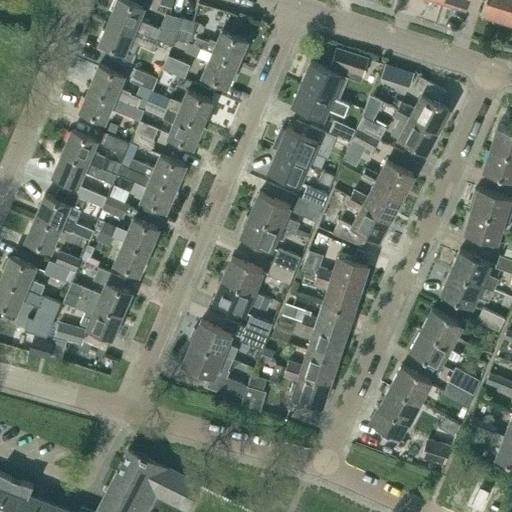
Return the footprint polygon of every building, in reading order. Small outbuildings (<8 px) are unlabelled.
[(114,9),(110,19),(173,44),(175,38),(178,38),(184,17),(166,12),(159,28),(138,20),(143,6),(128,0),(113,0),(110,7),(114,9)] [(485,0),(482,12),(505,20),(511,0),(485,0)] [(184,17),(178,38),(187,41),(188,39),(193,41),(198,21),(184,17)] [(101,41),(115,47),(111,57),(130,65),(135,54),(125,50),(130,37),(155,48),(156,46),(167,50),(170,44),(173,45),(173,44),(110,19),(106,29),(102,27),(98,37),(102,39),(101,41)] [(217,44),(201,37),(198,44),(189,41),(188,43),(213,53),(237,63),(242,52),(244,53),(248,43),(246,42),(247,39),(223,29),(217,44)] [(237,63),(213,53),(188,43),(185,51),(210,61),(204,74),(228,85),(230,81),(231,82),(235,74),(233,73),(237,63)] [(368,58),(338,48),(332,65),(362,75),(368,58)] [(168,55),(163,68),(185,77),(190,65),(190,64),(168,55)] [(302,83),(332,96),(342,73),(311,60),(302,83)] [(130,94),(131,91),(120,86),(124,74),(102,65),(100,64),(99,65),(90,87),(144,110),(144,109),(138,106),(141,99),(130,94)] [(158,77),(136,67),(130,80),(153,89),(158,77)] [(398,108),(438,129),(443,120),(446,122),(450,113),(448,112),(450,108),(441,103),(447,90),(421,76),(414,89),(423,94),(415,108),(402,101),(398,108)] [(302,83),(292,104),(323,117),(328,107),(344,115),(350,103),(332,96),(302,83)] [(141,119),(144,110),(90,87),(81,109),(106,119),(111,106),(141,119)] [(172,99),(159,94),(152,91),(148,101),(168,109),(203,123),(213,100),(189,90),(184,103),(172,98),(172,99)] [(203,123),(168,109),(148,101),(144,107),(152,111),(165,116),(164,117),(175,122),(170,135),(194,145),(203,123)] [(428,149),(430,150),(434,142),(432,141),(438,129),(398,108),(394,115),(408,122),(400,137),(427,151),(428,149)] [(359,127),(358,128),(380,139),(386,127),(367,116),(364,115),(357,126),(359,127)] [(356,128),(334,119),(329,132),(337,135),(350,141),(356,128)] [(135,133),(155,141),(156,139),(154,139),(158,127),(141,120),(135,133)] [(116,131),(119,124),(112,121),(108,128),(116,131)] [(511,121),(511,122),(510,129),(498,125),(491,147),(511,153),(511,121)] [(288,126),(278,150),(309,163),(315,151),(328,156),(337,135),(329,132),(311,124),(306,134),(288,126)] [(117,175),(118,172),(120,166),(115,164),(116,162),(92,152),(98,139),(73,128),(63,152),(88,163),(117,175)] [(352,139),(373,150),(380,139),(358,128),(352,139)] [(104,145),(126,154),(130,141),(108,132),(104,145)] [(152,150),(155,141),(135,133),(132,141),(152,150)] [(511,179),(511,153),(491,147),(484,171),(511,179)] [(278,150),(269,170),(300,183),(309,163),(278,150)] [(79,183),(84,170),(113,183),(117,175),(88,163),(63,152),(54,173),(64,177),(59,189),(82,198),(102,207),(102,208),(102,209),(108,196),(83,185),(79,183)] [(122,163),(123,163),(129,166),(176,187),(186,164),(162,154),(156,167),(132,157),(126,155),(122,163)] [(414,174),(388,160),(380,174),(367,167),(363,175),(376,182),(403,196),(414,174)] [(176,187),(129,166),(123,163),(122,163),(120,166),(118,172),(125,175),(148,185),(142,199),(166,209),(176,187)] [(391,218),(403,196),(376,182),(368,196),(355,189),(351,197),(391,218)] [(322,205),(328,193),(307,185),(302,197),(299,195),(299,196),(322,205)] [(511,196),(511,197),(479,187),(472,209),(504,219),(510,221),(511,214),(511,196)] [(78,207),(82,198),(59,189),(55,198),(45,194),(36,217),(61,227),(71,231),(90,239),(92,236),(94,229),(65,217),(71,204),(78,207)] [(288,229),(296,232),(309,237),(310,233),(297,228),(300,221),(287,215),(292,205),(260,191),(250,214),(282,227),(288,230),(288,229)] [(123,217),(129,203),(108,194),(108,196),(102,209),(107,211),(123,217)] [(316,220),(322,205),(299,196),(293,211),(316,220)] [(379,240),(391,218),(351,197),(348,203),(361,211),(353,225),(340,219),(333,232),(363,245),(369,234),(379,240)] [(472,209),(465,233),(498,243),(504,219),(472,209)] [(288,230),(282,227),(250,214),(241,236),(273,249),(278,236),(285,239),(288,230)] [(61,227),(36,217),(27,239),(52,249),(61,227)] [(117,225),(103,219),(99,218),(95,228),(95,229),(114,236),(114,235),(125,240),(129,230),(118,225),(117,225)] [(125,240),(125,241),(149,251),(159,228),(134,218),(129,230),(125,240)] [(326,229),(329,222),(321,219),(318,225),(326,229)] [(110,245),(114,236),(100,230),(96,239),(110,245)] [(87,248),(90,239),(71,231),(67,240),(87,248)] [(87,248),(82,259),(89,262),(97,242),(90,239),(87,248)] [(140,273),(149,251),(125,241),(116,263),(140,273)] [(301,256),(279,247),(273,261),(295,271),(301,256)] [(357,247),(353,259),(362,262),(366,251),(357,247)] [(460,248),(451,270),(494,289),(499,278),(486,273),(491,262),(460,248)] [(76,271),(81,258),(82,258),(60,250),(56,261),(76,271)] [(308,251),(302,267),(316,273),(323,257),(308,251)] [(511,258),(500,254),(496,266),(511,271),(511,258)] [(36,265),(11,255),(10,258),(6,257),(2,266),(6,268),(1,279),(45,297),(45,296),(41,294),(46,283),(31,277),(36,265)] [(353,259),(340,255),(335,271),(320,266),(318,273),(361,287),(368,264),(362,262),(353,259)] [(254,292),(264,269),(232,256),(222,279),(264,297),(264,296),(254,292)] [(50,259),(49,261),(44,273),(66,281),(71,283),(76,272),(76,271),(56,261),(50,259)] [(290,283),(295,271),(273,261),(268,273),(290,283)] [(134,294),(131,293),(132,291),(123,287),(127,277),(100,265),(94,277),(107,283),(103,293),(73,280),(68,290),(122,314),(127,303),(130,305),(134,294)] [(489,300),(494,289),(451,270),(441,293),(471,305),(476,295),(489,300)] [(353,312),(361,287),(318,273),(315,281),(329,285),(324,303),(353,312)] [(41,306),(45,297),(1,279),(0,281),(0,303),(17,310),(22,298),(41,306)] [(214,300),(244,313),(250,302),(260,306),(264,297),(222,279),(214,300)] [(121,325),(118,324),(122,314),(68,290),(64,301),(94,314),(89,326),(113,336),(113,335),(117,336),(121,325)] [(301,307),(286,302),(282,313),(297,318),(301,307)] [(305,313),(302,320),(346,335),(353,312),(324,303),(319,317),(305,313)] [(472,354),(476,345),(456,335),(463,323),(434,307),(422,329),(472,354)] [(505,318),(483,307),(477,319),(499,330),(505,318)] [(37,330),(36,337),(48,341),(51,335),(55,321),(56,322),(57,320),(54,319),(30,313),(27,327),(37,330)] [(251,313),(246,326),(268,335),(273,322),(251,313)] [(279,323),(290,328),(294,318),(282,313),(279,323)] [(192,342),(233,359),(238,348),(228,343),(233,333),(202,319),(192,342)] [(51,335),(48,341),(53,342),(55,335),(83,343),(87,329),(60,321),(57,320),(56,322),(55,321),(51,335)] [(338,359),(346,335),(302,320),(300,328),(314,333),(308,349),(338,359)] [(262,349),(268,335),(246,326),(240,340),(262,349)] [(462,350),(472,355),(472,354),(422,329),(410,349),(440,365),(447,352),(457,358),(462,350)] [(49,356),(53,342),(48,341),(36,337),(34,337),(30,351),(49,356)] [(218,367),(228,371),(233,359),(192,342),(183,363),(214,377),(218,367)] [(265,346),(260,359),(270,363),(275,350),(265,346)] [(289,359),(286,367),(330,381),(338,359),(308,349),(304,363),(289,359)] [(432,380),(402,364),(391,385),(420,401),(432,380)] [(322,405),(330,381),(286,367),(284,375),(298,379),(290,407),(311,414),(314,403),(322,405)] [(456,367),(449,379),(474,393),(480,380),(456,367)] [(500,387),(503,377),(490,372),(486,381),(500,387)] [(222,374),(216,388),(242,396),(247,385),(222,374)] [(511,391),(511,380),(503,377),(500,387),(511,391)] [(474,393),(449,379),(442,393),(468,407),(474,393)] [(244,396),(243,397),(241,403),(261,410),(263,403),(267,390),(247,385),(242,396),(244,396)] [(400,439),(420,401),(391,385),(370,423),(400,439)] [(482,431),(486,421),(472,415),(468,425),(482,431)] [(511,437),(511,417),(505,434),(497,431),(505,435),(511,437)] [(427,437),(422,456),(445,463),(452,445),(461,423),(453,420),(444,443),(427,437)] [(497,425),(486,421),(482,431),(493,435),(490,442),(500,446),(496,457),(511,463),(511,437),(505,435),(497,431),(496,431),(497,427),(497,425)] [(144,511),(155,492),(187,509),(199,485),(159,465),(147,458),(148,455),(141,452),(140,454),(130,448),(97,511),(96,511),(85,504),(82,511),(31,492),(34,481),(22,478),(22,479),(13,476),(13,475),(2,469),(0,474),(0,511),(144,511)] [(489,491),(480,487),(472,505),(481,509),(489,491)]
